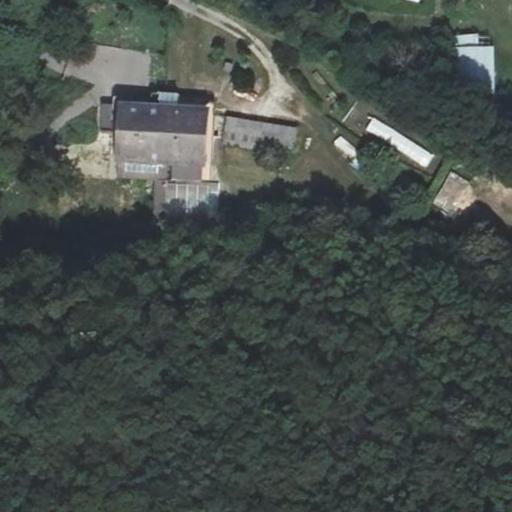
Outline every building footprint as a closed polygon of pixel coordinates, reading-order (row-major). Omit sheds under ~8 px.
[(450,78),(494,77),(494,44),(450,44),(450,78)] [(170,99),(148,97),(143,97),(142,109),(110,106),(108,136),(106,162),(190,169),(191,147),(194,113),(169,111),(170,99)] [(422,170),(432,158),(377,115),(368,127),(422,170)] [(221,120),(220,148),(295,151),(296,123),(221,120)] [(358,166),(366,157),(341,136),(333,146),(358,166)] [(435,206),(456,215),(470,181),(448,172),(435,206)]
